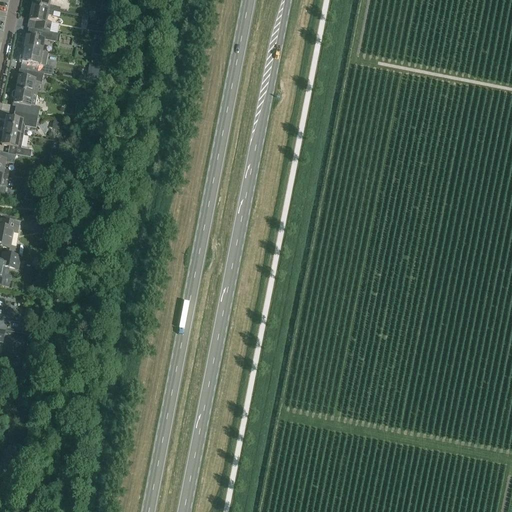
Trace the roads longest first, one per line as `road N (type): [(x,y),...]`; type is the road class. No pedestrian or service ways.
road 1 (primary): [(184,511),(286,0)]
road 2 (primary): [(245,0),(145,511)]
